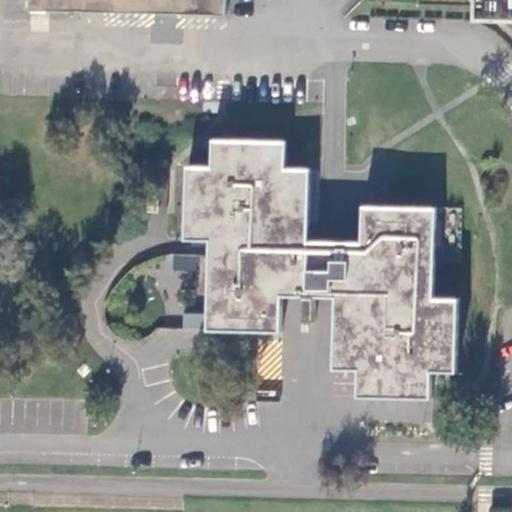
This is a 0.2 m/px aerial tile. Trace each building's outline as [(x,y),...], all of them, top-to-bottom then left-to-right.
[(226,0),(30,0),(30,11),(226,16),(226,0)] [(472,23),(511,24),(511,0),(418,0),(418,6),(472,7),(472,23)] [(358,395),(430,397),(431,370),(455,370),(457,297),(433,297),(435,206),(362,205),(362,240),(307,239),(308,168),(285,168),(285,142),(210,140),(210,166),(185,166),(183,241),(208,242),(206,329),(280,330),(281,294),(304,294),(303,319),(313,319),(313,294),(335,294),(334,367),(359,367),(358,395)] [(197,256),(174,253),(173,268),(196,270),(197,256)] [(200,330),(202,314),(183,312),(181,328),(200,330)]
